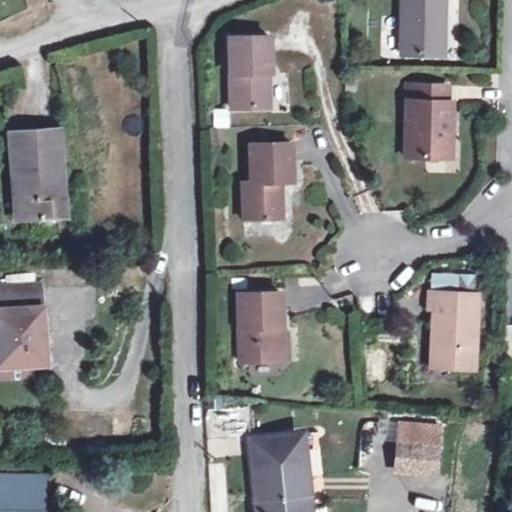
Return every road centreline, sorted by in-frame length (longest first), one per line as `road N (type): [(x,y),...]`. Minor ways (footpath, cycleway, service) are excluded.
road 1 (residential): [(180,6),(184,328),(196,511)]
road 2 (residential): [(511,211),(372,257)]
